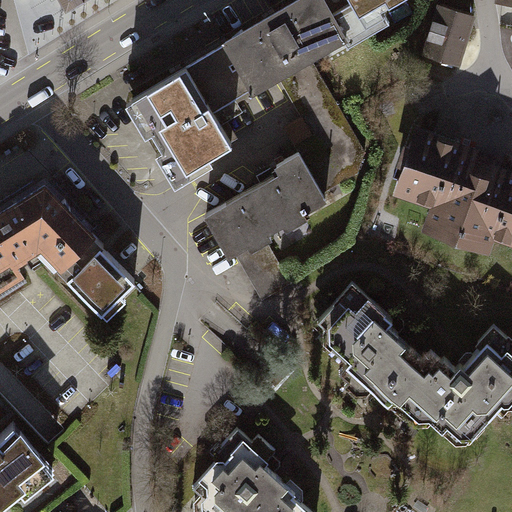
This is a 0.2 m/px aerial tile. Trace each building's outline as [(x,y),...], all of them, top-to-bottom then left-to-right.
[(352,42),(328,0),(303,0),(231,46),(258,96),(282,82),(306,124),(288,132),(299,154),(303,152),(325,191),(361,171),(366,152),(315,64),(352,42)] [(328,0),(352,42),(353,45),(390,25),(384,13),(407,0),(328,0)] [(478,14),(438,2),(423,53),(463,65),(478,14)] [(225,118),(258,96),(231,46),(134,104),(172,167),(233,132),(225,118)] [(511,246),(511,171),(487,164),(491,151),(425,131),(403,202),(438,213),(431,237),(502,259),(506,244),(511,246)] [(285,171),(208,213),(231,255),(330,200),(325,191),(303,152),(299,154),(281,164),(285,171)] [(58,182),(11,213),(40,260),(53,249),(74,274),(110,246),(58,182)] [(40,260),(11,213),(0,219),(0,307),(39,284),(28,267),(40,260)] [(149,289),(111,251),(75,285),(114,325),(140,298),(149,289)] [(391,403),(424,366),(404,349),(410,342),(400,334),(404,328),(404,321),(398,315),(396,318),(354,280),(314,324),(323,332),(323,339),(349,363),(341,372),(349,380),(345,385),(356,395),(367,394),(373,387),(391,403)] [(427,369),(424,366),(391,403),(413,422),(434,421),(457,442),(468,442),(498,410),(503,415),(511,407),(511,333),(509,335),(496,324),(480,342),(485,346),(467,366),(463,362),(454,372),(443,362),(436,369),(432,365),(427,369)] [(217,460),(192,487),(200,494),(194,501),(194,511),(313,511),(302,502),(304,500),(303,490),(291,478),(287,482),(275,471),(280,466),(280,461),(273,454),(277,450),(259,433),(253,439),(238,426),(221,444),(219,442),(214,448),(215,457),(217,460)] [(67,478),(29,429),(0,453),(0,511),(13,511),(29,501),(42,502),(67,478)]
